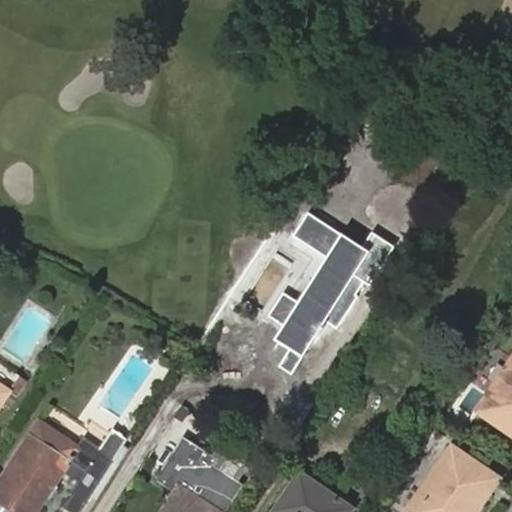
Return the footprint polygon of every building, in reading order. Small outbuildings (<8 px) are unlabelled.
[(270,317),(316,347),(331,325),(341,331),(351,317),(352,318),(363,302),(361,300),(370,287),(375,290),(401,252),(379,237),(368,252),(314,217),(299,240),(339,267),(331,279),(323,274),(311,293),(318,297),(310,310),(286,293),(270,317)] [(331,325),(316,347),(326,353),(341,331),(331,325)] [(511,363),(480,410),(495,421),(501,412),(511,419),(511,424),(508,430),(511,432),(511,363)] [(0,405),(9,392),(0,385),(0,405)] [(511,419),(501,412),(495,421),(508,430),(511,424),(511,419)] [(0,511),(34,511),(62,471),(77,481),(69,493),(86,505),(127,439),(111,429),(99,446),(84,436),(83,435),(76,446),(39,421),(2,476),(0,474),(0,511)] [(187,441),(175,460),(203,479),(211,466),(215,460),(187,441)] [(460,511),(469,499),(478,505),(496,479),(453,449),(410,511),(460,511)] [(203,479),(175,460),(162,479),(182,492),(169,511),(224,511),(242,487),(211,466),(203,479)] [(348,511),(350,509),(299,473),(274,511),(348,511)] [(473,511),(478,505),(469,499),(460,511),(473,511)]
